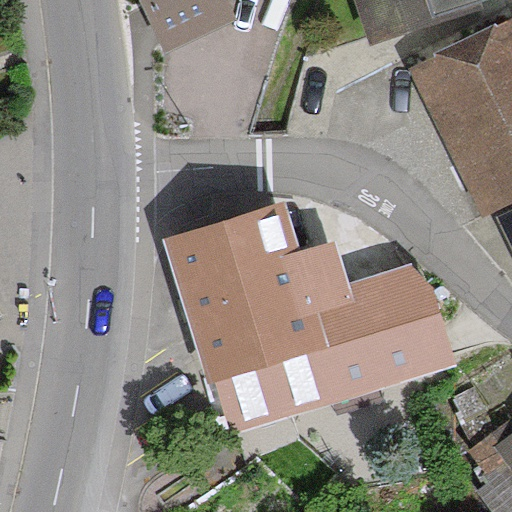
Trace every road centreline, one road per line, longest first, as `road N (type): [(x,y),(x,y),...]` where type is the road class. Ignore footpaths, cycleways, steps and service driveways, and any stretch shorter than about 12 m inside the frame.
road 1 (residential): [(90,171),(257,173),(390,207),(511,320)]
road 2 (tertiary): [(50,511),(88,313),(90,171)]
road 3 (tertiary): [(90,171),(74,0)]
